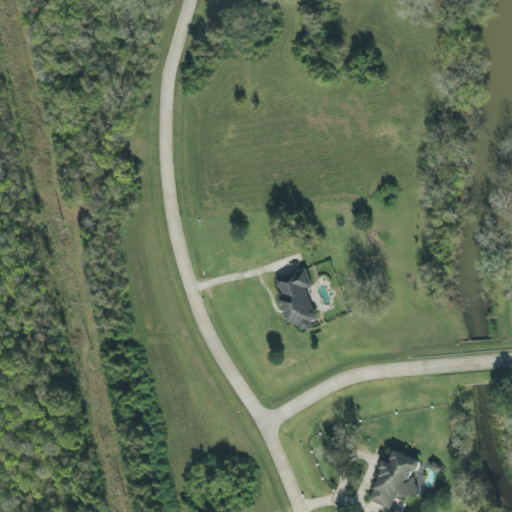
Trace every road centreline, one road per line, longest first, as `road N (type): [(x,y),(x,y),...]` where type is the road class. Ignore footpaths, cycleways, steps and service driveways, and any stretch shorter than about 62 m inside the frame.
road 1 (residential): [(186,0),(164,87),(167,205),(210,341),(264,425),(300,511)]
road 2 (residential): [(511,359),(359,374),(264,425)]
